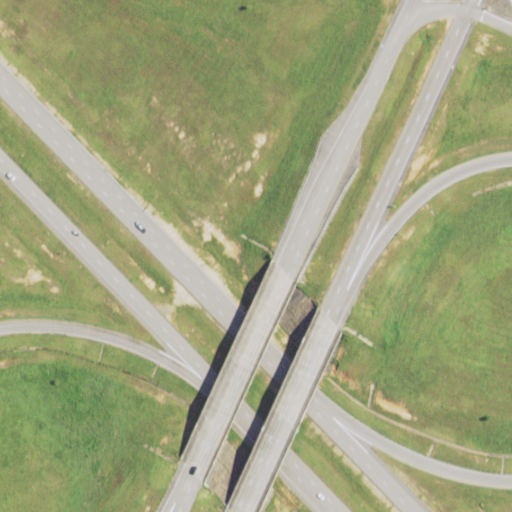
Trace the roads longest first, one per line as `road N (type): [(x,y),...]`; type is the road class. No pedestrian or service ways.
road 1 (trunk): [(325,309),(404,208),(439,180),(511,160),(481,481),(379,445),(296,395)]
road 2 (trunk): [(408,511),(0,80)]
road 3 (trunk): [(0,161),(338,511)]
road 4 (trunk): [(183,491),(165,511),(34,327),(128,346),(231,402)]
road 5 (primary): [(325,309),(463,14)]
road 6 (primary): [(412,0),(283,276)]
road 7 (primary): [(283,276),(191,476)]
road 8 (primary): [(231,511),(321,318)]
